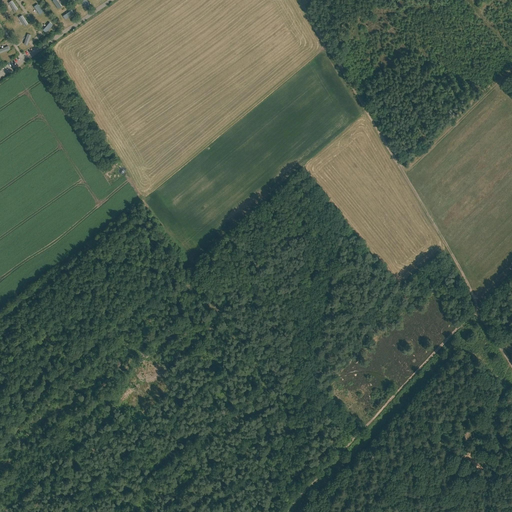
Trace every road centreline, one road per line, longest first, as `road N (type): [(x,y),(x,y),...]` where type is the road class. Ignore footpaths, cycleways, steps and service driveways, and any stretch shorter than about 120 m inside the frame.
road 1 (track): [(458,268),(299,0)]
road 2 (track): [(284,511),(476,307)]
road 3 (track): [(144,196),(326,45)]
